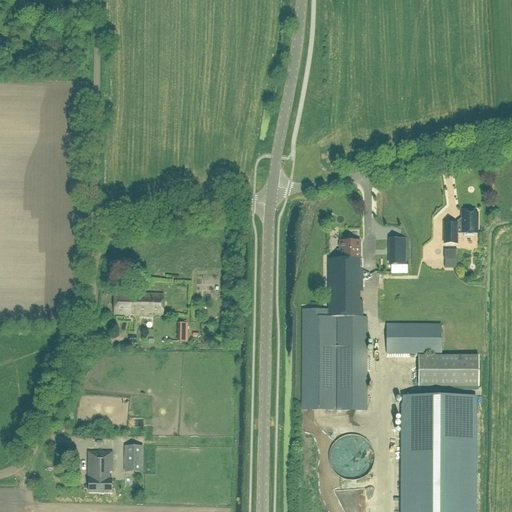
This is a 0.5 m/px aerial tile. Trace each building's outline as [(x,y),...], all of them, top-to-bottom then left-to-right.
[(25,9),(11,8),(10,15),(25,16),(25,9)] [(457,234),(462,235),(477,235),(477,213),(475,213),(475,210),(469,210),(469,213),(462,213),(462,226),(457,226),(457,224),(444,224),(444,245),(457,245),(457,234)] [(302,310),(302,331),(302,411),(335,411),(335,348),(337,348),(337,411),(366,411),(367,318),(362,318),(362,301),(359,301),(359,292),(362,292),(362,269),(360,269),(360,242),(340,242),(340,260),(328,260),(328,310),(302,310)] [(389,276),(407,275),(407,259),(407,242),(382,242),(382,259),(389,259),(389,276)] [(457,260),(457,251),(444,251),(444,260),(457,260)] [(162,311),(163,295),(114,295),(114,314),(162,316),(162,311)] [(386,355),(418,356),(418,387),(478,388),(478,356),(441,356),(441,326),(386,325),(386,355)] [(178,333),(178,342),(186,342),(186,333),(178,333)] [(401,511),(474,511),(476,397),(402,396),(401,511)] [(370,445),(367,442),(364,440),(361,438),(357,436),(354,435),(350,435),(346,436),(342,437),(339,439),(336,441),(333,444),(331,447),(330,451),(329,454),(328,458),(329,462),(330,466),(331,469),(333,473),(336,475),(339,478),(343,479),(347,481),(350,481),(354,481),(358,480),(362,478),(365,476),(368,474),(370,471),(372,467),(373,464),(374,460),(374,456),(373,452),(372,448),(370,445)] [(143,472),(143,447),(125,447),(125,472),(143,472)] [(112,472),(113,452),(88,452),(87,479),(89,479),(89,493),(111,493),(111,479),(109,479),(109,472),(112,472)] [(80,476),(80,461),(70,461),(70,476),(80,476)]
